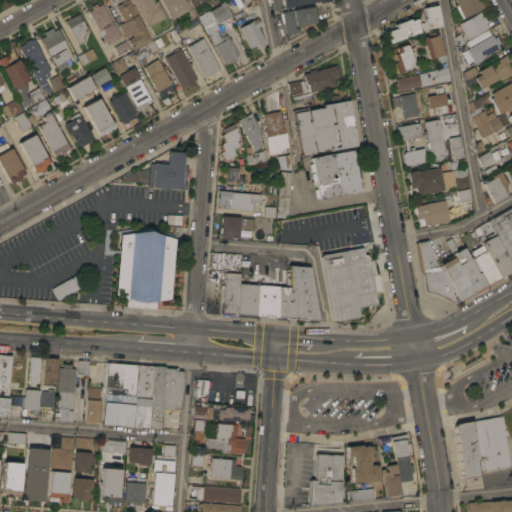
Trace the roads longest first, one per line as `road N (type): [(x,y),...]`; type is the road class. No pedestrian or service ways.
road 1 (residential): [(440,511),(349,0)]
road 2 (residential): [(0,221),(397,0)]
road 3 (residential): [(192,327),(208,105)]
road 4 (tertiary): [(267,511),(275,359)]
road 5 (secondary): [(0,338),(133,349)]
